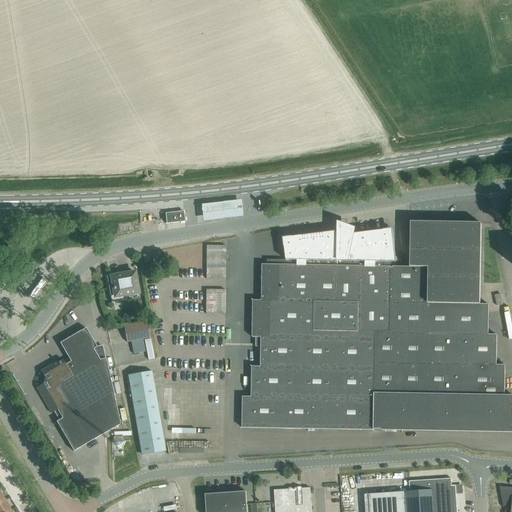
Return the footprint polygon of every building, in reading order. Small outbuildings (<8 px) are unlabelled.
[(242,200),(200,205),(202,221),(243,216),(242,200)] [(165,212),(166,223),(184,221),(183,210),(165,212)] [(242,396),(242,428),(373,430),(511,432),(511,412),(511,394),(504,395),(504,365),(495,364),(496,335),(496,334),(495,334),(487,334),(488,304),(487,304),(479,304),(480,224),(480,223),(410,222),(409,267),(392,266),(392,267),(390,267),(390,262),(395,261),(391,229),(349,234),(350,233),(351,232),(350,232),(349,232),(349,231),(348,231),(347,230),(346,230),(345,230),(345,229),(344,229),(343,229),(342,229),(341,228),(340,228),(339,228),(339,229),(340,229),(340,231),(282,238),(285,260),(266,260),(266,264),(262,264),(261,265),(261,300),(252,300),(252,301),(251,336),(255,336),(255,346),(261,346),(260,367),(251,366),(251,397),(242,396)] [(224,246),(206,246),(206,278),(224,278),(224,246)] [(125,300),(124,295),(138,292),(134,272),(120,275),(120,274),(106,277),(111,302),(125,300)] [(206,290),(205,314),(224,314),(224,290),(206,290)] [(500,294),(494,295),(497,306),(503,305),(500,294)] [(147,322),(123,327),(126,343),(150,337),(147,322)] [(63,361),(62,360),(58,362),(57,361),(40,371),(44,377),(42,383),(36,387),(51,413),(53,411),(58,420),(55,421),(71,448),(117,421),(105,359),(100,360),(99,360),(93,349),(96,347),(85,328),(59,343),(68,358),(63,361)] [(159,345),(158,366),(221,368),(222,344),(214,343),(214,338),(201,337),(201,332),(186,331),(186,336),(170,335),(170,345),(159,345)] [(148,359),(153,358),(149,339),(143,340),(148,359)] [(151,371),(127,375),(141,454),(164,450),(151,371)] [(183,424),(183,429),(193,430),(193,434),(208,435),(208,425),(183,424)] [(404,491),(368,494),(368,511),(456,511),(455,485),(451,485),(451,478),(408,481),(409,491),(406,492),(406,494),(405,494),(404,491)] [(150,492),(162,491),(162,483),(150,484),(150,492)] [(511,511),(511,487),(499,486),(503,506),(505,506),(504,511),(511,511)] [(310,511),(309,487),(273,490),(274,511),(310,511)] [(246,511),(245,491),(205,494),(205,511),(246,511)] [(0,511),(6,511),(10,510),(4,499),(0,501),(0,511)]
